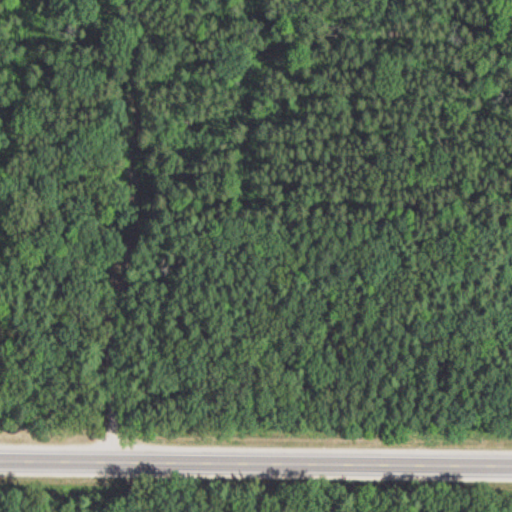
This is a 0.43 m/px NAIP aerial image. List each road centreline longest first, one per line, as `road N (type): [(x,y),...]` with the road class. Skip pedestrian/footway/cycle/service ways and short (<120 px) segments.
road 1 (primary): [(511,463),(0,457)]
road 2 (track): [(109,459),(87,243),(111,166),(111,0)]
